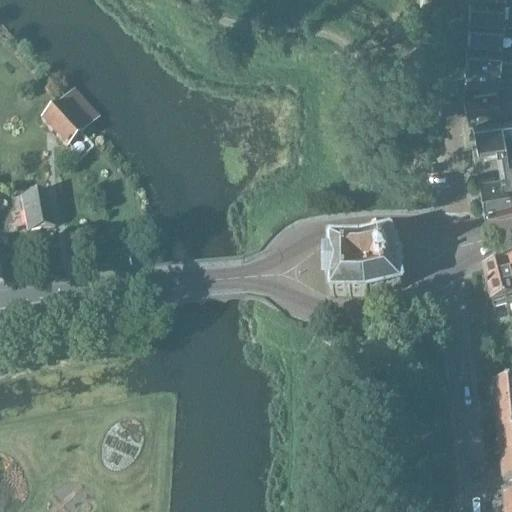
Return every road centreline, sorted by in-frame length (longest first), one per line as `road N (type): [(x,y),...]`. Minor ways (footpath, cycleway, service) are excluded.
road 1 (tertiary): [(0,311),(275,276)]
road 2 (residential): [(470,511),(445,308),(460,247)]
road 3 (residential): [(460,247),(450,72),(456,0)]
road 4 (tertiary): [(275,276),(318,308),(366,312),(414,297),(433,275),(436,255)]
road 5 (tertiary): [(436,255),(424,236),(381,223),(325,230),(275,276)]
